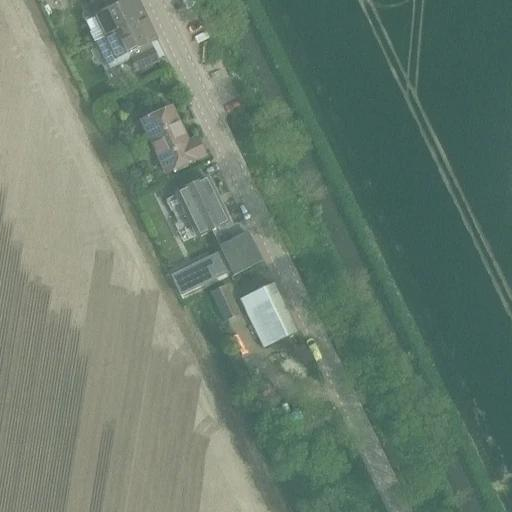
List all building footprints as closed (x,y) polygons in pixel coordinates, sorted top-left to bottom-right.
[(102,4),(80,16),(89,33),(98,28),(103,37),(144,16),(135,0),(100,0),(102,3),(102,4)] [(144,16),(103,37),(114,59),(114,58),(126,53),(129,59),(129,61),(135,74),(159,63),(158,61),(153,48),(151,46),(149,41),(155,39),(145,17),(144,16)] [(142,120),(166,172),(205,154),(197,138),(188,142),(171,106),(142,120)] [(179,193),(174,195),(194,237),(199,234),(200,236),(231,221),(209,177),(179,192),(179,193)] [(219,250),(192,265),(192,266),(202,286),(230,271),(233,277),(250,268),(245,258),(228,266),(220,252),(219,250)] [(264,348),(273,344),(296,333),(272,282),(256,290),(242,302),(264,348)]
